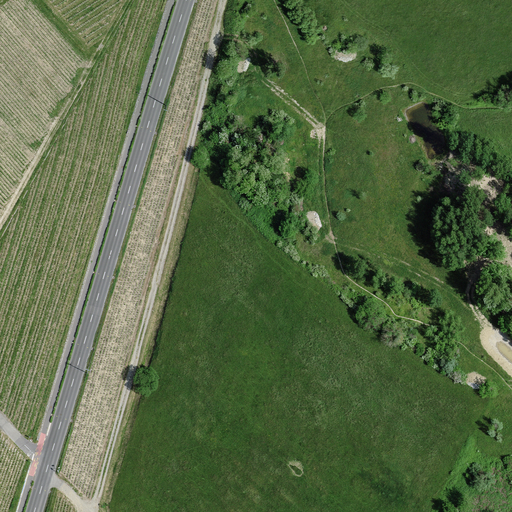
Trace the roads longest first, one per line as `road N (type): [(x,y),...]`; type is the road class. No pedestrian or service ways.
road 1 (track): [(222,0),(93,511)]
road 2 (tertiary): [(48,465),(186,0)]
road 3 (track): [(0,228),(128,0)]
